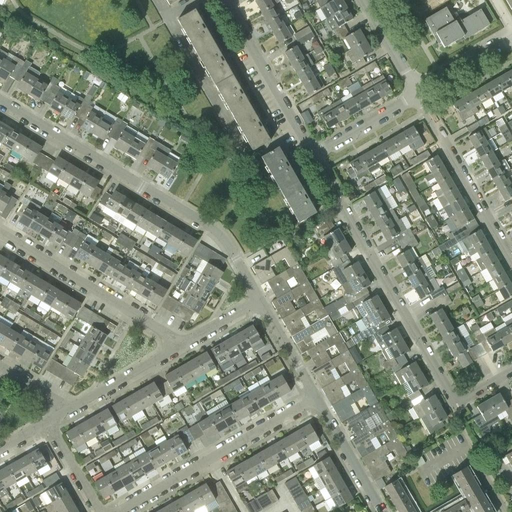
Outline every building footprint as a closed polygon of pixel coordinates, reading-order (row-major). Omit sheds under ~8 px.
[(261,12),(276,4),(281,1),(279,0),(270,0),(269,0),(257,0),(255,1),(261,12)] [(331,17),(346,8),(341,0),(333,0),(330,2),(329,0),(321,0),(317,3),(320,8),(325,5),(331,17)] [(413,0),(418,10),(437,0),(413,0)] [(267,23),(279,16),(281,14),(278,9),(279,8),(276,4),(261,12),(267,23)] [(336,36),(347,30),(344,25),(353,20),(346,8),(331,17),(326,19),(336,36)] [(446,8),(424,20),(438,44),(441,43),(444,48),(454,42),(456,44),(490,25),(484,15),(480,10),(457,23),(456,21),(454,22),(446,8)] [(252,151),(261,146),(270,141),(251,108),(233,75),(214,42),(195,10),(177,20),(196,52),(215,85),(233,118),(252,151)] [(293,16),(296,20),(302,16),(300,12),(293,16)] [(273,34),(285,27),(279,16),(267,23),(273,34)] [(280,44),(291,38),(285,27),(273,34),(280,44)] [(294,35),(296,40),(311,32),(308,27),(294,35)] [(351,50),(366,41),(359,30),(350,35),(347,30),(336,36),(339,41),(344,39),(351,50)] [(296,40),(299,45),(314,37),(311,32),(296,40)] [(346,53),(355,70),(366,64),(363,58),(372,53),(366,41),(351,50),(346,53)] [(291,64),(302,57),(296,46),(284,53),(291,64)] [(316,55),(323,52),(320,47),(313,51),(316,55)] [(297,75),(309,68),(313,65),(307,55),(302,57),(291,64),(297,75)] [(11,74),(16,77),(25,63),(14,57),(11,63),(5,59),(0,67),(0,77),(6,82),(11,74)] [(28,94),(37,79),(40,74),(30,67),(31,64),(26,61),(25,63),(16,77),(14,80),(20,83),(17,88),(28,94)] [(364,68),(367,73),(378,67),(375,62),(364,68)] [(325,72),(332,68),(329,63),(323,67),(325,72)] [(303,85),(315,78),(309,68),(297,75),(303,85)] [(328,77),(335,73),(332,68),(325,72),(328,77)] [(356,79),(367,73),(364,68),(353,74),(356,79)] [(502,92),(511,85),(511,84),(506,74),(495,80),(502,92)] [(375,86),(381,98),(392,92),(382,75),(372,81),(375,86)] [(309,96),(325,87),(318,76),(315,78),(303,85),(309,96)] [(49,96),(55,86),(58,80),(53,77),(48,86),(37,79),(28,94),(39,101),(44,93),(49,96)] [(347,87),(351,84),(348,77),(343,80),(347,87)] [(342,90),(347,87),(343,80),(338,83),(342,90)] [(491,98),(502,92),(495,80),(484,86),(491,98)] [(49,107),(60,114),(69,99),(59,92),(60,89),(55,86),(49,96),(54,99),(49,107)] [(371,104),(381,98),(375,86),(364,93),(371,104)] [(481,104),(491,98),(484,86),(474,92),(481,104)] [(360,111),(371,104),(364,93),(361,87),(350,93),(353,99),(360,111)] [(324,98),(330,94),(327,89),(321,92),(324,98)] [(313,104),(324,98),(321,92),(310,99),(313,104)] [(478,112),(475,107),(481,104),(474,92),(463,98),(473,115),(478,112)] [(76,113),(81,116),(87,105),(89,102),(92,98),(87,95),(84,99),(80,105),(69,99),(60,114),(71,121),(76,113)] [(462,121),(473,115),(463,98),(452,104),(462,121)] [(349,117),(360,111),(353,99),(343,105),(349,117)] [(339,123),(349,117),(343,105),(340,100),(329,106),(339,123)] [(81,127),(93,134),(102,118),(91,112),(93,108),(87,105),(81,116),(86,119),(81,127)] [(328,129),(339,123),(329,106),(318,112),(328,129)] [(501,115),(506,112),(502,106),(497,108),(501,115)] [(496,118),(501,115),(497,108),(493,111),(496,118)] [(306,111),(301,114),(304,119),(309,116),(306,111)] [(108,132),(114,135),(120,125),(115,121),(113,125),(102,118),(93,134),(104,140),(108,132)] [(480,127),(486,124),(483,118),(477,122),(480,127)] [(469,133),(480,127),(477,122),(466,128),(469,133)] [(0,123),(0,143),(1,144),(11,129),(0,123)] [(114,147),(125,153),(134,138),(123,131),(125,128),(120,125),(114,135),(119,139),(114,147)] [(501,133),(508,129),(505,125),(498,128),(501,133)] [(409,144),(420,138),(413,127),(403,133),(409,144)] [(474,148),(486,141),(491,138),(485,128),(480,131),(468,138),(474,148)] [(1,144),(12,151),(21,135),(11,129),(1,144)] [(503,138),(510,134),(508,129),(501,133),(503,138)] [(399,151),(409,144),(403,133),(392,139),(399,151)] [(12,151),(22,157),(32,141),(21,135),(12,151)] [(141,152),(146,155),(154,141),(148,138),(145,144),(134,138),(125,153),(136,160),(141,152)] [(401,154),(399,151),(392,139),(382,145),(388,157),(390,160),(401,154)] [(32,163),(38,167),(44,156),(39,152),(42,147),(32,141),(22,157),(32,163)] [(157,173),(167,157),(170,151),(154,141),(146,155),(151,158),(146,166),(157,173)] [(480,159),(492,152),(486,141),(474,148),(480,159)] [(378,163),(388,157),(382,145),(371,151),(378,163)] [(316,213),(297,180),(279,148),(261,158),(279,190),(289,207),(299,223),(316,213)] [(360,157),(369,172),(370,174),(380,168),(377,163),(378,163),(371,151),(360,157)] [(419,156),(422,161),(430,156),(427,151),(419,156)] [(487,170),(499,163),(492,152),(480,159),(487,170)] [(38,167),(43,169),(49,159),(44,156),(38,167)] [(413,166),(422,161),(419,156),(410,161),(413,166)] [(431,173),(443,166),(437,156),(425,162),(431,173)] [(48,172),(58,179),(68,163),(57,157),(54,162),(49,159),(43,169),(48,172)] [(167,157),(157,173),(169,179),(173,171),(179,175),(185,164),(180,161),(178,164),(167,157)] [(359,178),(369,172),(360,157),(349,163),(352,169),(347,172),(351,179),(357,175),(359,178)] [(493,180),(505,173),(508,171),(502,160),(499,163),(487,170),(493,180)] [(12,172),(15,168),(7,163),(5,168),(12,172)] [(58,179),(69,185),(78,169),(68,163),(58,179)] [(398,174),(403,172),(399,165),(394,167),(398,174)] [(437,184),(449,177),(443,166),(431,173),(425,177),(428,182),(434,178),(437,184)] [(393,177),(398,174),(394,167),(390,170),(393,177)] [(69,185),(79,191),(89,176),(78,169),(69,185)] [(8,179),(11,175),(3,170),(1,175),(8,179)] [(499,191),(511,183),(511,175),(508,178),(505,173),(493,180),(499,191)] [(374,181),(377,186),(387,180),(384,175),(374,181)] [(95,201),(101,190),(96,187),(99,182),(89,176),(79,191),(95,201)] [(443,194),(455,188),(449,177),(437,184),(443,194)] [(397,192),(404,188),(398,178),(394,180),(396,184),(394,186),(397,192)] [(407,187),(414,183),(411,178),(404,182),(407,187)] [(366,193),(377,186),(374,181),(363,188),(366,193)] [(413,197),(419,194),(416,188),(417,188),(414,183),(407,187),(410,192),(410,191),(413,197)] [(511,183),(499,191),(505,202),(511,197),(511,183)] [(368,209),(386,199),(380,188),(362,198),(368,209)] [(400,197),(407,193),(404,188),(397,192),(400,197)] [(449,205),(461,198),(455,188),(443,194),(437,198),(443,209),(449,205)] [(1,191),(0,193),(0,211),(2,213),(5,208),(11,211),(17,200),(1,191)] [(100,204),(115,213),(125,197),(114,191),(112,196),(106,193),(100,204)] [(56,200),(58,196),(51,192),(48,195),(56,200)] [(53,205),(56,200),(48,195),(46,200),(53,205)] [(18,222),(28,228),(41,207),(24,197),(20,204),(21,205),(16,214),(21,217),(18,222)] [(115,213),(126,219),(135,204),(125,197),(115,213)] [(70,207),(72,203),(64,198),(62,202),(70,207)] [(450,218),(450,219),(467,209),(461,198),(449,205),(455,215),(450,218)] [(374,220),(386,213),(381,203),(386,199),(368,209),(374,220)] [(419,208),(426,204),(423,199),(416,203),(419,208)] [(126,219),(136,225),(145,210),(135,204),(126,219)] [(422,213),(429,209),(426,204),(419,208),(422,213)] [(65,214),(68,209),(60,205),(58,209),(65,214)] [(409,214),(417,210),(414,205),(407,209),(409,214)] [(28,228),(39,234),(48,219),(38,213),(41,208),(41,207),(28,228)] [(381,231),(399,220),(392,209),(386,213),(374,220),(381,231)] [(456,229),(451,232),(454,238),(468,230),(465,224),(473,220),(467,209),(450,219),(456,229)] [(136,225),(146,232),(156,216),(145,210),(136,225)] [(146,232),(157,238),(166,222),(156,216),(146,232)] [(39,234),(49,241),(59,225),(48,219),(39,234)] [(395,236),(398,242),(408,236),(410,238),(413,236),(413,235),(409,229),(406,230),(400,219),(399,220),(381,231),(387,241),(395,236)] [(329,249),(344,240),(338,229),(332,232),(329,226),(328,227),(324,220),(311,227),(317,238),(321,239),(323,238),(329,249)] [(431,229),(438,225),(435,221),(428,224),(431,229)] [(157,238),(167,244),(176,228),(166,222),(157,238)] [(63,242),(70,247),(80,232),(74,228),(72,233),(59,225),(49,241),(60,247),(63,242)] [(114,234),(116,229),(109,225),(106,229),(114,234)] [(167,244),(177,250),(187,235),(176,228),(167,244)] [(474,247),(485,241),(479,230),(471,235),(468,230),(454,238),(457,243),(468,237),(474,247)] [(110,240),(112,236),(104,231),(102,236),(110,240)] [(70,247),(78,251),(88,236),(80,232),(70,247)] [(119,234),(117,239),(125,243),(127,239),(119,234)] [(188,257),(190,253),(197,241),(187,235),(177,250),(188,257)] [(88,236),(75,256),(85,262),(95,247),(98,242),(88,236)] [(402,268),(414,261),(408,250),(418,244),(413,236),(410,238),(411,241),(401,247),(404,252),(396,257),(402,268)] [(411,241),(410,238),(408,236),(398,242),(401,247),(411,241)] [(122,247),(125,243),(117,239),(115,243),(121,246),(122,247)] [(133,247),(135,243),(127,239),(125,243),(133,247)] [(334,269),(349,261),(345,255),(351,252),(344,240),(329,249),(336,260),(331,263),(334,269)] [(480,258),(491,251),(485,241),(474,247),(474,248),(468,251),(470,256),(477,252),(480,258)] [(130,251),(133,247),(125,243),(122,247),(130,251)] [(193,254),(198,258),(205,247),(199,243),(193,254)] [(148,254),(150,250),(142,244),(139,249),(148,254)] [(444,244),(438,247),(441,252),(447,249),(444,244)] [(263,284),(275,277),(270,267),(284,259),(290,268),(298,264),(288,246),(252,267),(256,275),(257,274),(263,284)] [(85,262),(96,269),(105,253),(95,247),(85,262)] [(198,258),(204,261),(210,250),(205,247),(198,258)] [(434,256),(441,252),(438,247),(431,251),(434,256)] [(118,255),(119,253),(114,250),(110,256),(105,253),(96,269),(106,275),(116,259),(118,255)] [(148,254),(155,258),(158,254),(150,250),(148,254)] [(208,263),(209,264),(216,253),(210,250),(204,261),(208,263)] [(144,261),(146,256),(138,251),(135,256),(144,261)] [(486,269),(498,262),(491,251),(480,258),(475,261),(481,271),(486,269)] [(209,264),(214,267),(221,256),(216,253),(209,264)] [(0,275),(9,261),(0,255),(0,275)] [(144,261),(151,265),(153,261),(146,256),(144,261)] [(214,267),(219,270),(226,260),(221,256),(214,267)] [(168,266),(171,262),(162,257),(160,261),(168,266)] [(452,266),(459,262),(457,257),(450,261),(452,266)] [(116,281),(126,266),(116,259),(106,275),(116,281)] [(0,275),(0,276),(10,282),(19,267),(9,261),(0,275)] [(348,282),(363,273),(357,262),(351,265),(349,261),(334,269),(341,280),(346,277),(348,282)] [(408,278),(420,272),(414,261),(402,268),(408,278)] [(168,266),(175,271),(178,266),(171,262),(168,266)] [(492,279),(504,273),(498,262),(486,269),(492,279)] [(201,274),(217,283),(223,273),(219,270),(214,267),(209,264),(208,263),(201,274)] [(443,272),(450,268),(447,263),(440,268),(443,272)] [(164,273),(167,269),(158,264),(156,268),(164,273)] [(278,298),(291,291),(285,281),(294,276),(300,286),(308,281),(298,264),(290,268),(275,277),(263,284),(261,284),(262,285),(267,282),(271,289),(273,289),(278,298)] [(116,281),(127,287),(137,270),(132,267),(131,268),(126,266),(116,281)] [(127,287),(137,294),(147,278),(141,275),(145,269),(140,266),(137,270),(127,287)] [(10,282),(20,289),(30,273),(19,267),(10,282)] [(180,274),(185,277),(189,270),(185,267),(180,274)] [(171,278),(174,273),(167,269),(164,273),(171,278)] [(414,289),(426,282),(420,272),(408,278),(414,289)] [(20,289),(31,295),(40,279),(30,273),(20,289)] [(351,302),(363,295),(368,292),(365,288),(370,285),(363,273),(348,282),(341,286),(351,302)] [(498,290),(510,284),(504,273),(492,279),(498,290)] [(175,283),(180,286),(185,277),(180,274),(175,283)] [(211,293),(217,283),(201,274),(195,284),(211,293)] [(461,283),(468,279),(465,274),(459,278),(461,283)] [(137,294),(148,300),(157,284),(147,278),(137,294)] [(428,295),(432,300),(442,294),(443,296),(446,294),(460,287),(457,282),(444,290),(442,287),(440,288),(434,278),(431,280),(426,282),(414,289),(420,300),(428,295)] [(31,295),(41,301),(50,285),(40,279),(31,295)] [(464,288),(472,283),(468,279),(461,283),(464,288)] [(283,318),(295,311),(290,302),(304,293),(310,303),(318,298),(308,281),(300,286),(291,291),(278,298),(271,302),(276,310),(277,309),(283,318)] [(148,300),(158,306),(167,290),(157,284),(148,300)] [(189,294),(204,304),(211,293),(195,284),(189,294)] [(505,301),(511,296),(511,287),(510,284),(498,290),(505,301)] [(41,301),(51,307),(61,292),(50,285),(41,301)] [(51,307),(62,314),(71,298),(61,292),(51,307)] [(189,309),(194,312),(198,314),(204,304),(189,294),(182,305),(184,306),(189,309)] [(435,306),(438,311),(429,315),(435,326),(447,319),(441,309),(451,303),(446,294),(443,296),(445,300),(435,306)] [(442,294),(432,300),(433,302),(435,306),(445,300),(443,296),(442,294)] [(368,315),(383,307),(376,295),(367,301),(363,295),(351,302),(354,308),(357,307),(363,318),(368,315)] [(474,304),(481,300),(478,295),(471,299),(474,304)] [(161,307),(167,310),(173,299),(168,296),(161,307)] [(11,306),(13,302),(5,297),(3,301),(11,306)] [(62,314),(72,320),(81,304),(71,298),(62,314)] [(293,336),(305,329),(300,319),(314,311),(320,320),(328,316),(318,298),(310,303),(295,311),(283,318),(281,319),(286,327),(287,326),(293,336)] [(167,310),(172,313),(179,303),(173,299),(167,310)] [(476,309),(483,305),(481,300),(474,304),(476,309)] [(0,305),(8,310),(11,306),(3,301),(0,305)] [(18,310),(20,306),(13,302),(11,306),(18,310)] [(172,313),(178,317),(184,306),(182,305),(179,303),(172,313)] [(333,303),(323,308),(328,316),(337,310),(333,303)] [(510,308),(507,303),(504,304),(500,307),(503,312),(510,308)] [(15,315),(18,310),(11,306),(8,310),(15,315)] [(178,317),(183,320),(189,309),(184,306),(178,317)] [(77,318),(82,321),(89,310),(83,307),(77,318)] [(373,335),(387,327),(384,321),(389,318),(383,307),(368,315),(374,325),(351,338),(355,345),(372,335),(373,335)] [(32,317),(34,313),(26,308),(24,312),(32,317)] [(463,317),(470,313),(467,308),(460,312),(463,317)] [(183,320),(188,323),(194,312),(189,309),(183,320)] [(82,321),(88,324),(94,313),(89,310),(82,321)] [(505,320),(511,316),(511,311),(511,310),(502,315),(505,320)] [(490,322),(494,319),(490,312),(486,315),(490,322)] [(39,321),(41,317),(34,313),(32,317),(39,321)] [(88,324),(94,327),(100,317),(94,313),(88,324)] [(27,324),(30,320),(22,315),(20,319),(27,324)] [(303,353),(315,346),(310,337),(324,328),(330,337),(338,333),(328,316),(320,320),(305,329),(293,336),(291,336),(296,344),(297,344),(303,353)] [(94,327),(99,330),(105,320),(100,317),(94,327)] [(442,337),(454,330),(447,319),(435,326),(442,337)] [(35,328),(37,324),(30,320),(27,324),(35,328)] [(52,329),(55,325),(47,320),(44,324),(52,329)] [(103,334),(107,328),(110,323),(105,320),(99,330),(103,334)] [(0,344),(0,345),(10,329),(0,322),(0,344)] [(107,328),(113,332),(116,327),(110,323),(107,328)] [(60,334),(62,330),(55,325),(52,329),(60,334)] [(251,347),(262,341),(253,325),(242,331),(251,347)] [(470,329),(473,334),(480,330),(476,325),(470,329)] [(85,336),(101,346),(107,336),(103,334),(99,330),(94,327),(91,326),(85,336)] [(48,336),(51,332),(43,327),(40,331),(48,336)] [(382,352),(402,340),(395,329),(390,332),(387,327),(373,335),(379,344),(383,342),(387,348),(382,351),(382,352)] [(493,328),(483,334),(486,340),(492,351),(492,352),(503,346),(497,334),(493,328)] [(503,346),(511,340),(511,336),(507,328),(497,334),(503,346)] [(0,345),(11,351),(20,335),(10,329),(0,345)] [(11,351),(21,357),(30,341),(33,336),(23,330),(20,335),(11,351)] [(448,348),(460,341),(454,330),(442,337),(448,348)] [(475,338),(483,334),(480,330),(473,334),(475,338)] [(65,338),(69,341),(73,333),(69,331),(65,338)] [(241,353),(251,347),(242,331),(232,337),(241,353)] [(48,336),(55,341),(58,336),(51,332),(48,336)] [(318,367),(330,360),(325,351),(334,345),(340,355),(348,351),(338,333),(330,337),(315,346),(303,353),(301,354),(302,354),(307,351),(311,359),(313,358),(318,367)] [(94,356),(101,346),(85,336),(79,347),(94,356)] [(230,359),(241,353),(232,337),(221,344),(230,359)] [(60,346),(64,349),(69,341),(65,338),(60,346)] [(391,368),(406,360),(403,355),(409,352),(402,340),(382,352),(387,360),(384,362),(383,365),(386,371),(391,368)] [(486,340),(481,343),(486,353),(492,351),(486,340)] [(21,357),(31,363),(41,348),(30,341),(21,357)] [(472,363),(471,362),(460,341),(448,348),(454,358),(456,357),(463,368),(472,363)] [(486,353),(481,343),(476,346),(481,356),(486,353)] [(220,366),(230,359),(221,344),(211,350),(220,366)] [(481,356),(476,346),(471,348),(477,359),(481,356)] [(72,357),(88,367),(94,356),(79,347),(72,357)] [(31,363),(42,370),(51,354),(41,348),(31,363)] [(477,359),(471,348),(466,351),(471,362),(477,359)] [(323,388),(335,381),(330,371),(344,363),(350,372),(358,368),(363,365),(362,363),(357,366),(348,351),(340,355),(330,360),(318,367),(311,371),(316,379),(317,378),(323,388)] [(205,374),(216,368),(207,352),(196,358),(205,374)] [(73,372),(78,375),(82,377),(88,367),(72,357),(66,368),(68,369),(73,372)] [(195,380),(205,374),(196,358),(185,364),(195,380)] [(45,370),(51,373),(57,363),(52,359),(45,370)] [(247,365),(250,369),(258,365),(255,360),(247,365)] [(267,369),(275,364),(272,360),(264,364),(267,369)] [(401,385),(421,374),(415,362),(409,365),(406,360),(391,368),(401,385)] [(51,373),(56,377),(62,366),(57,363),(51,373)] [(184,386),(195,380),(185,364),(175,370),(184,386)] [(242,374),(250,369),(247,365),(239,369),(242,374)] [(56,377),(62,380),(68,369),(66,368),(62,366),(56,377)] [(251,372),(254,376),(262,372),(259,367),(251,372)] [(333,405),(345,398),(340,388),(354,380),(360,390),(368,385),(358,368),(350,372),(335,381),(323,388),(321,388),(326,396),(327,396),(333,405)] [(62,380),(67,383),(73,372),(68,369),(62,380)] [(173,392),(184,386),(175,370),(164,376),(167,381),(162,384),(168,395),(173,392)] [(67,383),(72,386),(78,375),(73,372),(67,383)] [(253,380),(251,378),(254,376),(251,372),(243,376),(247,383),(253,380)] [(224,378),(227,383),(235,378),(232,373),(224,378)] [(411,401),(421,395),(418,391),(428,385),(421,374),(401,385),(411,401)] [(271,381),(280,397),(291,391),(282,375),(271,381)] [(219,387),(227,383),(224,378),(216,383),(219,387)] [(230,384),(233,388),(241,384),(238,379),(230,384)] [(270,403),(280,397),(271,381),(261,387),(270,403)] [(163,398),(168,395),(162,384),(157,387),(154,382),(143,388),(152,404),(163,398)] [(225,393),(233,388),(230,384),(223,388),(225,393)] [(343,422),(355,415),(350,406),(364,397),(370,407),(378,402),(368,385),(360,390),(345,398),(333,405),(331,406),(336,414),(337,413),(343,422)] [(201,391),(204,396),(212,391),(209,387),(201,391)] [(259,409),(270,403),(261,387),(250,393),(259,409)] [(142,410),(152,404),(143,388),(133,394),(142,410)] [(196,400),(204,396),(201,391),(193,396),(196,400)] [(210,396),(212,400),(220,396),(218,391),(210,396)] [(249,415),(259,409),(250,393),(239,399),(249,415)] [(131,416),(142,410),(133,394),(122,400),(131,416)] [(511,403),(510,400),(505,403),(499,394),(488,400),(499,420),(508,415),(511,421),(511,420),(511,403)] [(425,415),(440,407),(434,395),(424,401),(421,395),(411,401),(414,407),(419,404),(425,415)] [(204,405),(212,400),(210,396),(202,400),(204,405)] [(238,421),(249,415),(239,399),(229,405),(238,421)] [(121,422),(131,416),(122,400),(112,406),(121,422)] [(480,414),(473,418),(484,437),(490,434),(490,426),(499,420),(488,400),(476,407),(480,414)] [(358,437),(370,430),(365,420),(374,415),(380,424),(388,419),(378,402),(370,407),(360,412),(355,415),(343,422),(341,423),(342,424),(347,421),(351,428),(352,427),(358,437)] [(228,427),(238,421),(229,405),(218,411),(228,427)] [(181,410),(187,426),(197,422),(191,407),(181,410)] [(420,418),(430,435),(444,426),(442,421),(447,418),(440,407),(425,415),(420,418)] [(106,431),(117,425),(108,409),(97,415),(106,431)] [(217,433),(228,427),(218,411),(208,418),(217,433)] [(96,437),(106,431),(97,415),(87,421),(96,437)] [(149,422),(151,426),(159,422),(156,417),(149,422)] [(193,426),(199,437),(204,434),(207,439),(217,433),(208,418),(198,423),(198,424),(194,426),(193,426)] [(363,457),(375,450),(370,440),(384,432),(390,442),(398,437),(388,419),(380,424),(370,430),(358,437),(351,440),(356,448),(357,448),(363,457)] [(85,443),(96,437),(87,421),(76,427),(85,443)] [(143,431),(151,426),(149,422),(141,426),(143,431)] [(308,446),(319,440),(310,424),(299,430),(308,446)] [(199,437),(193,426),(188,429),(194,440),(199,437)] [(75,449),(85,443),(76,427),(65,433),(75,449)] [(148,431),(150,436),(158,431),(156,427),(148,431)] [(194,440),(188,429),(183,432),(189,443),(194,440)] [(298,452),(308,446),(299,430),(289,436),(298,452)] [(128,439),(135,435),(132,431),(125,435),(128,439)] [(143,440),(150,436),(148,431),(140,436),(143,440)] [(184,446),(189,443),(183,432),(180,434),(178,435),(168,441),(177,457),(187,451),(184,446)] [(119,444),(128,439),(125,435),(117,439),(119,444)] [(287,458),(298,452),(289,436),(278,442),(287,458)] [(380,490),(384,487),(383,487),(386,486),(381,477),(391,472),(384,461),(382,462),(380,458),(394,449),(400,459),(408,455),(398,437),(390,442),(375,450),(363,457),(361,458),(366,466),(367,465),(373,474),(371,475),(380,490)] [(127,443),(130,448),(137,443),(135,439),(127,443)] [(166,463),(177,457),(168,441),(157,447),(166,463)] [(277,464),(287,458),(278,442),(268,448),(277,464)] [(122,452),(130,448),(127,443),(119,448),(122,452)] [(103,448),(105,452),(113,448),(110,444),(103,448)] [(156,469),(166,463),(157,447),(147,453),(156,469)] [(97,457),(105,452),(103,448),(94,453),(97,457)] [(266,470),(277,464),(268,448),(257,454),(266,470)] [(37,471),(47,465),(38,449),(28,455),(37,471)] [(316,455),(319,459),(327,455),(324,450),(316,455)] [(107,455),(109,459),(116,455),(114,451),(107,455)] [(145,475),(156,469),(147,453),(136,459),(145,475)] [(257,476),(266,470),(257,454),(247,460),(258,480),(259,480),(257,476)] [(27,477),(37,471),(28,455),(17,461),(27,477)] [(101,464),(109,459),(107,455),(98,460),(101,464)] [(81,460),(84,465),(92,460),(89,456),(81,460)] [(319,477),(335,468),(329,457),(313,466),(319,477)] [(307,466),(314,462),(311,458),(304,462),(307,466)] [(135,481),(145,475),(136,459),(126,465),(135,481)] [(248,486),(258,480),(247,460),(236,466),(245,482),(246,482),(248,486)] [(16,483),(27,477),(17,461),(7,467),(16,483)] [(298,471),(307,466),(304,462),(295,467),(298,471)] [(85,467),(88,472),(96,467),(93,463),(85,467)] [(124,487),(135,481),(126,465),(115,471),(124,487)] [(472,511),(473,511),(495,511),(490,503),(485,494),(479,484),(474,475),(468,465),(452,475),(457,484),(463,494),(464,495),(461,497),(452,502),(442,508),(434,511),(419,511),(417,506),(411,497),(406,487),(400,478),(386,486),(383,487),(384,487),(389,497),(395,506),(398,511),(472,511)] [(235,488),(245,482),(236,466),(226,472),(235,488)] [(0,479),(6,489),(16,483),(7,467),(0,470),(0,479)] [(325,487),(341,478),(335,468),(319,477),(325,487)] [(286,478),(293,474),(291,470),(283,474),(286,478)] [(114,493),(124,487),(115,471),(105,477),(114,493)] [(56,473),(43,480),(47,488),(60,480),(56,473)] [(275,479),(277,483),(286,478),(283,474),(275,479)] [(103,499),(114,493),(105,477),(94,483),(103,499)] [(284,484),(288,489),(299,483),(295,477),(284,484)] [(331,498),(347,489),(341,478),(325,487),(331,498)] [(214,485),(220,496),(226,493),(219,482),(214,485)] [(52,502),(68,493),(62,483),(46,492),(52,502)] [(288,489),(291,495),(302,488),(299,483),(288,489)] [(215,499),(208,488),(206,484),(195,490),(205,505),(215,499)] [(34,489),(36,494),(44,489),(42,485),(34,489)] [(214,485),(208,488),(215,499),(220,496),(214,485)] [(291,495),(294,500),(305,494),(302,488),(291,495)] [(28,498),(36,494),(34,489),(26,494),(28,498)] [(337,508),(353,499),(347,489),(331,498),(337,508)] [(194,511),(205,505),(195,490),(185,496),(194,511)] [(273,503),(278,501),(272,490),(267,493),(273,503)] [(57,511),(58,511),(74,504),(68,493),(52,502),(57,511)] [(220,496),(215,499),(218,504),(229,498),(226,493),(220,496)] [(267,507),(273,503),(267,493),(261,496),(267,507)] [(294,500),(297,505),(308,499),(305,494),(294,500)] [(179,511),(193,511),(194,511),(185,496),(174,502),(179,511)] [(262,510),(267,507),(261,496),(256,499),(262,510)] [(13,501),(16,505),(23,501),(21,497),(13,501)] [(36,508),(41,505),(36,497),(32,500),(36,508)] [(218,504),(221,510),(232,503),(229,498),(218,504)] [(256,511),(258,511),(262,510),(256,499),(251,502),(256,511)] [(300,511),(311,504),(308,499),(297,505),(300,511)] [(8,510),(16,505),(13,501),(5,506),(8,510)] [(29,511),(34,509),(29,501),(25,504),(29,511)] [(165,511),(179,511),(174,502),(163,508),(165,511)] [(248,511),(256,511),(251,502),(245,505),(248,511)]
